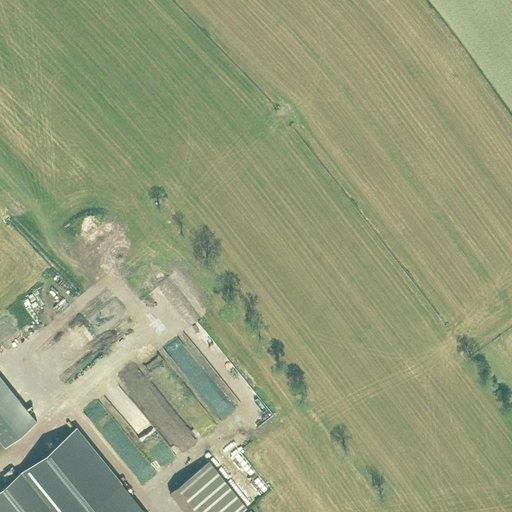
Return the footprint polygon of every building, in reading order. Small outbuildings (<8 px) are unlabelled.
[(43,401),(32,410),(36,415),(44,413),(55,404),(64,407),(68,411),(71,408),(81,405),(91,397),(95,384),(95,383),(96,378),(91,376),(96,372),(99,371),(97,367),(100,357),(92,355),(90,361),(82,367),(83,367),(67,380),(69,379),(39,402),(43,401)] [(0,438),(6,445),(21,432),(37,420),(0,374),(0,438)] [(150,456),(202,415),(190,400),(138,441),(150,456)] [(144,511),(76,425),(0,487),(0,511),(144,511)] [(139,442),(118,453),(124,465),(146,454),(139,442)] [(14,449),(10,452),(16,458),(20,455),(14,449)] [(209,458),(169,490),(186,511),(238,511),(247,505),(209,458)] [(142,468),(148,464),(145,460),(139,463),(142,468)]
